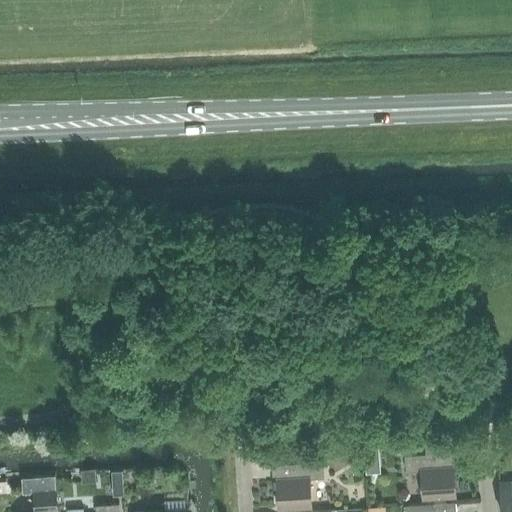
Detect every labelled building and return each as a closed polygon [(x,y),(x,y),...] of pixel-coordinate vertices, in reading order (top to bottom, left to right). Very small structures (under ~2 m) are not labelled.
[(405,454),(406,471),(421,469),(423,496),(455,494),(453,466),(449,466),(448,462),(457,461),(456,450),(405,454)] [(277,478),(279,506),(311,504),(310,477),(325,476),(324,460),(272,463),(273,474),(281,474),(282,478),(277,478)] [(511,483),(500,484),(501,511),(511,511),(511,481),(511,483)] [(43,511),(43,510),(57,509),(56,489),(34,491),(35,511),(36,511),(35,511),(43,511)] [(447,511),(448,511),(456,511),(456,501),(404,505),(404,511),(447,511)] [(68,511),(119,511),(119,503),(96,504),(96,511),(84,511),(84,506),(68,507),(68,511)]
